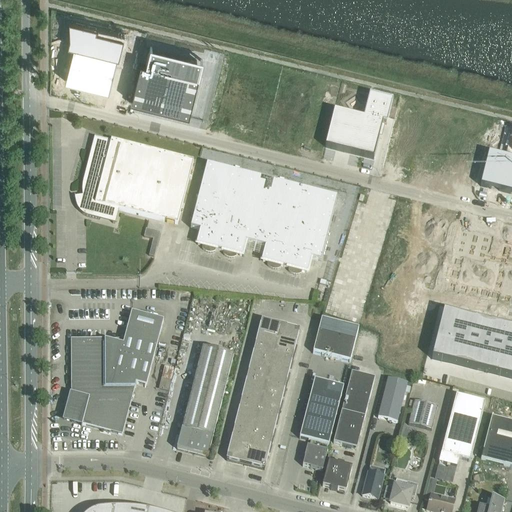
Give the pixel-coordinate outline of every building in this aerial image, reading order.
[(73,46),(65,81),(109,92),(117,57),(118,57),(123,37),(96,30),(97,27),(73,21),(68,45),(73,46)] [(140,62),(130,101),(189,115),(198,77),(193,75),(194,72),(193,72),(194,68),(195,68),(195,66),(196,62),(197,59),(194,59),(184,57),(184,56),(182,56),(174,54),(172,53),(172,54),(164,52),(164,51),(161,51),(152,49),(152,47),(150,46),(146,64),(140,62)] [(276,96),(267,133),(307,143),(315,112),(328,115),(335,86),(301,77),(295,101),(276,96)] [(334,112),(325,148),(373,160),(382,125),(386,126),(392,103),(370,97),(371,96),(369,96),(368,101),(368,102),(364,119),(334,112)] [(94,137),(83,181),(82,184),(82,187),(82,189),(82,193),(82,195),(82,198),(83,201),(84,204),(76,207),(77,208),(78,209),(78,211),(80,212),(81,213),(82,214),(83,215),(85,216),(87,217),(88,217),(115,224),(118,210),(177,225),(193,162),(111,141),(111,142),(94,137)] [(511,160),(488,154),(480,187),(511,194),(511,160)] [(219,251),(239,174),(207,165),(190,229),(201,231),(199,239),(200,240),(200,239),(204,240),(202,247),(202,249),(203,251),(205,252),(208,253),(210,254),(213,253),(215,252),(215,250),(219,251)] [(256,245),(272,182),(239,174),(219,251),(223,252),(223,254),(224,256),(226,258),(229,259),(231,259),(234,259),(236,258),(238,249),(242,250),(242,251),(243,251),(245,243),(256,245)] [(285,268),(305,191),(272,182),(256,245),(266,248),(264,256),(265,256),(269,257),(267,263),(267,266),(269,267),(270,269),(273,270),(275,270),(278,270),(280,269),(280,267),(285,268)] [(337,199),(305,191),(285,268),(289,269),(288,271),(290,273),(292,274),(294,275),(296,276),(299,275),(301,274),(302,272),(303,266),(307,267),(307,268),(308,268),(310,260),(321,262),(337,199)] [(361,205),(338,293),(391,307),(408,239),(398,237),(404,216),(361,205)] [(511,299),(511,245),(488,240),(476,237),(473,253),(464,250),(468,235),(466,234),(453,285),(511,299)] [(511,329),(443,312),(431,360),(511,380),(511,329)] [(105,340),(71,340),(71,395),(71,422),(82,425),(81,425),(122,436),(135,385),(146,387),(163,321),(131,313),(123,345),(105,340)] [(298,335),(299,331),(261,321),(260,325),(227,457),(226,461),(264,471),(265,466),(299,335),(298,335)] [(350,363),(358,330),(321,321),(313,354),(350,363)] [(176,450),(208,458),(233,357),(202,349),(176,450)] [(374,379),(364,376),(351,373),(333,445),(345,448),(356,451),(374,379)] [(397,424),(407,385),(388,380),(378,419),(397,424)] [(328,447),(343,389),(314,381),(299,439),(310,442),(309,448),(307,448),(304,459),(302,467),(310,469),(310,470),(322,473),(327,453),(326,452),(327,446),(328,447)] [(456,397),(438,465),(449,468),(452,468),(457,465),(458,463),(459,460),(470,463),(485,405),(456,397)] [(431,432),(437,408),(414,402),(408,426),(431,432)] [(511,468),(511,424),(491,419),(481,460),(511,468)] [(337,491),(346,493),(352,469),(343,467),(344,466),(337,464),(337,465),(328,463),(322,487),(331,489),(330,490),(337,492),(337,491)] [(438,468),(435,480),(443,482),(446,470),(438,468)] [(368,474),(362,497),(377,501),(383,478),(368,474)] [(482,475),(472,477),(475,485),(484,482),(482,475)] [(391,502),(390,505),(407,509),(410,498),(414,499),(417,486),(407,483),(406,490),(394,487),(393,491),(386,489),(383,500),(391,502)] [(428,504),(426,511),(452,511),(454,503),(447,501),(448,500),(432,496),(430,504),(428,504)] [(479,507),(477,511),(501,511),(504,501),(492,498),(489,509),(479,507)]
